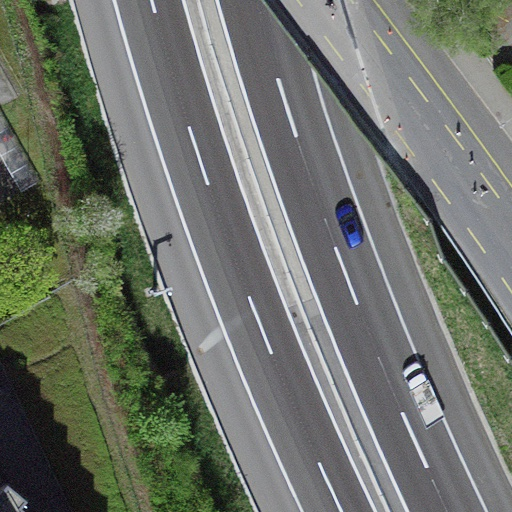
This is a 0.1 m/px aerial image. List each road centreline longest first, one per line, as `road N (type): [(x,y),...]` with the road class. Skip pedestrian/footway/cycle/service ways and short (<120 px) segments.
road 1 (motorway): [(448,511),(348,282),(256,0)]
road 2 (motorway): [(152,0),(257,318),(342,511)]
road 3 (residential): [(511,223),(345,0)]
